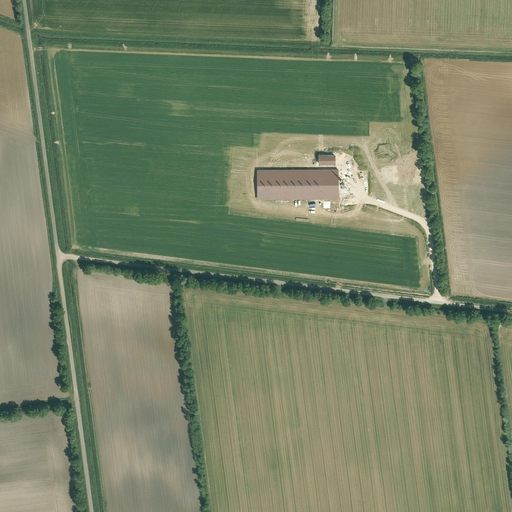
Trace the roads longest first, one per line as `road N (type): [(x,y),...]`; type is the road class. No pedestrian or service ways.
road 1 (residential): [(511,311),(57,256)]
road 2 (residential): [(23,0),(57,256)]
road 3 (residential): [(57,256),(91,511)]
